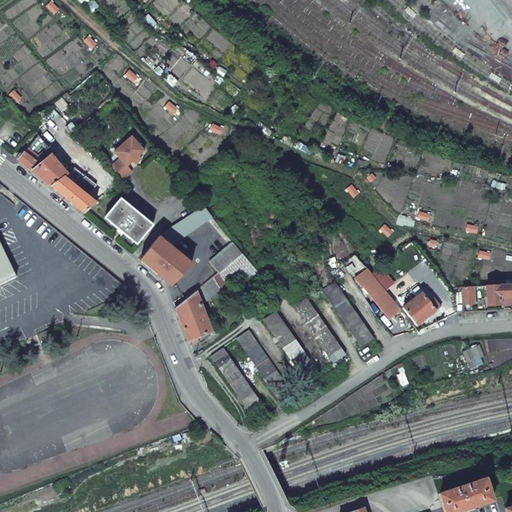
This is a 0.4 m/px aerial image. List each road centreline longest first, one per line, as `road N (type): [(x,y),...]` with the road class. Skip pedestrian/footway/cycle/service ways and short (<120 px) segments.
road 1 (residential): [(0,166),(150,292),(194,392),(247,445)]
road 2 (residential): [(247,445),(423,338),(453,325),(511,323)]
